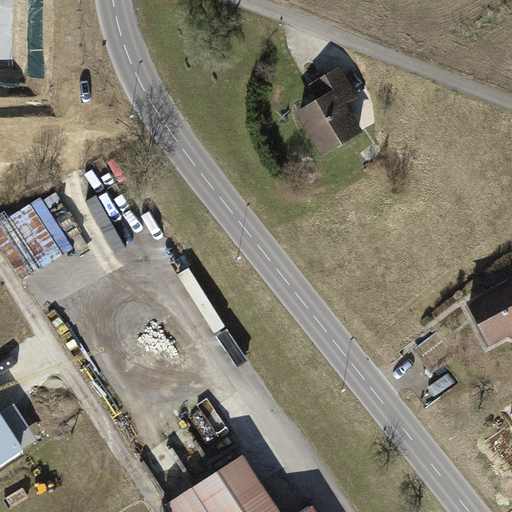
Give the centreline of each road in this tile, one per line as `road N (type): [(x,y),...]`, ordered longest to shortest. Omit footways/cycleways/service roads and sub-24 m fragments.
road 1 (primary): [(470,511),(171,134),(131,57),(114,0)]
road 2 (residential): [(511,104),(248,0)]
